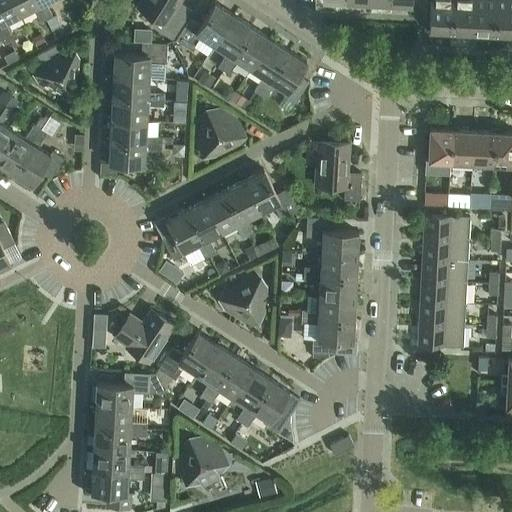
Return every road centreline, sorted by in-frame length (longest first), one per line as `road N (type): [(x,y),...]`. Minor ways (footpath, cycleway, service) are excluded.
road 1 (residential): [(375,407),(392,84)]
road 2 (residential): [(375,407),(319,388),(123,256)]
road 3 (residential): [(121,221),(327,116),(367,68)]
road 4 (residential): [(73,505),(87,277)]
road 5 (residential): [(90,203),(100,0)]
road 6 (unclassified): [(392,84),(511,90)]
